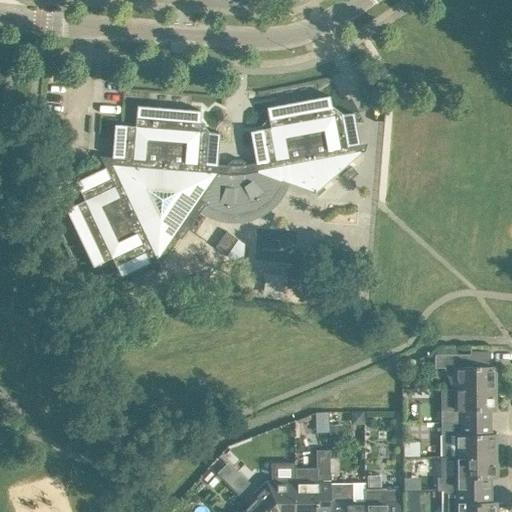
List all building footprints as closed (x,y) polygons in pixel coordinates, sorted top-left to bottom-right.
[(85,200),(66,209),(93,266),(112,257),(118,271),(121,276),(129,272),(139,268),(157,259),(174,234),(180,238),(181,239),(188,228),(199,212),(206,202),(215,207),(233,210),(254,205),(269,195),(270,193),(277,185),(279,179),(314,192),(314,194),(316,194),(316,191),(360,152),(355,122),(354,112),(343,114),(331,106),(329,96),(319,97),(278,105),(267,107),(271,127),(251,131),(256,162),(246,164),(244,161),(243,160),(240,159),(236,159),(234,159),(230,161),(228,163),(227,165),(217,164),(218,156),(220,133),(209,132),(200,121),(201,110),(137,105),(136,126),(123,125),(122,125),(120,125),(115,125),(114,134),(112,157),(105,167),(76,181),(85,200)] [(352,166),(343,174),(348,181),(357,173),(352,166)] [(226,232),(216,248),(225,254),(233,259),(243,254),(244,243),(236,238),(235,238),(226,232)] [(454,389),(496,388),(495,366),(471,366),(471,354),(435,354),(435,368),(444,368),(451,385),(454,386),(454,389)] [(441,423),(471,422),(491,422),(490,410),(496,410),(496,388),(454,389),(454,410),(441,410),(441,423)] [(471,422),(441,423),(441,424),(441,432),(441,436),(441,456),(496,456),(496,434),(491,434),(491,422),(471,422)] [(340,424),(331,424),(331,437),(340,437),(340,424)] [(330,511),(330,484),(330,449),(320,449),(320,463),(322,463),(322,472),(317,472),(317,469),(296,469),(296,511),(330,511)] [(491,490),(491,478),(496,478),(496,456),(441,456),(442,478),(437,478),(437,490),(491,490)] [(240,494),(252,482),(231,460),(218,472),(240,494)] [(256,497),(248,505),(255,511),(296,511),(296,469),(295,469),(295,464),(272,464),(272,467),(272,482),(266,482),(254,495),(256,497)] [(353,484),(330,484),(330,511),(364,511),(365,489),(365,484),(353,485),(353,484)] [(399,489),(365,489),(364,511),(399,511),(399,499),(399,489)] [(411,490),(410,511),(420,511),(422,491),(411,490)] [(496,511),(496,502),(491,502),(491,490),(437,490),(437,491),(432,491),(432,501),(442,501),(442,504),(445,504),(445,511),(496,511)]
